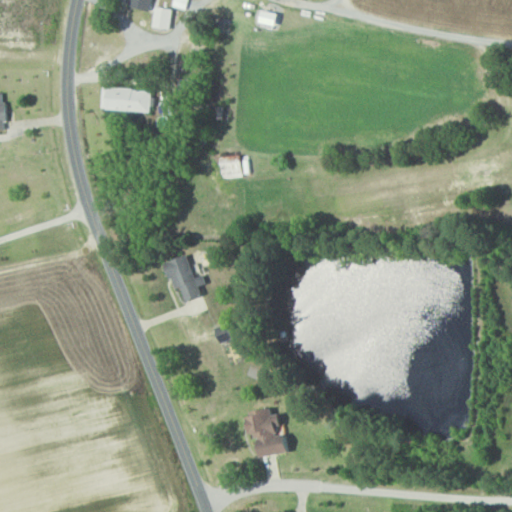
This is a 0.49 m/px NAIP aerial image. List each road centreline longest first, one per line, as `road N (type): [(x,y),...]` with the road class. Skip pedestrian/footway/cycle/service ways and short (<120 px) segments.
road 1 (tertiary): [(205,511),(79,175),(67,103),(76,0)]
road 2 (residential): [(202,502),(289,485),(387,492)]
